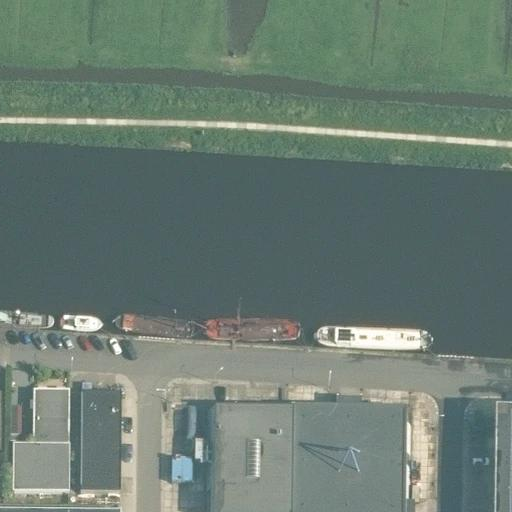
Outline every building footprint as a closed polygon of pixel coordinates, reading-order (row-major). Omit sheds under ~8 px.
[(33,392),(33,446),(12,446),(12,494),(68,494),(68,446),(67,446),(68,392),(33,392)] [(79,494),(120,494),(120,394),(80,394),(79,494)] [(205,511),(283,511),(285,404),(207,403),(205,511)] [(285,404),(283,511),(408,511),(410,413),(403,406),(285,404)] [(493,499),(492,511),(511,511),(511,414),(494,414),(493,499)]
